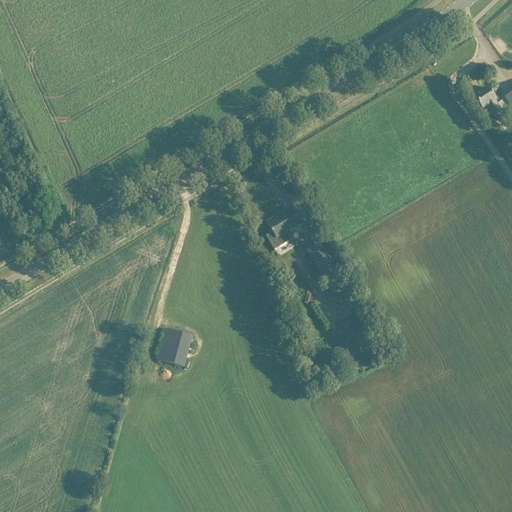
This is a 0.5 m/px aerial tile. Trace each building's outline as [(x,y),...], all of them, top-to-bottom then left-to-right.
[(489,89),(475,98),(480,106),(483,110),(487,107),(494,118),(503,112),(502,111),(510,106),(511,109),(511,94),(505,99),(505,100),(497,105),(495,102),(497,101),(489,89)] [(289,232),(301,225),(292,209),(267,223),(272,231),(271,231),(272,233),(266,237),(274,250),(293,239),(289,232)] [(307,251),(327,285),(341,277),(320,242),(307,251)] [(156,361),(184,369),(193,337),(164,329),(156,361)] [(354,372),(361,368),(357,360),(350,363),(354,372)]
